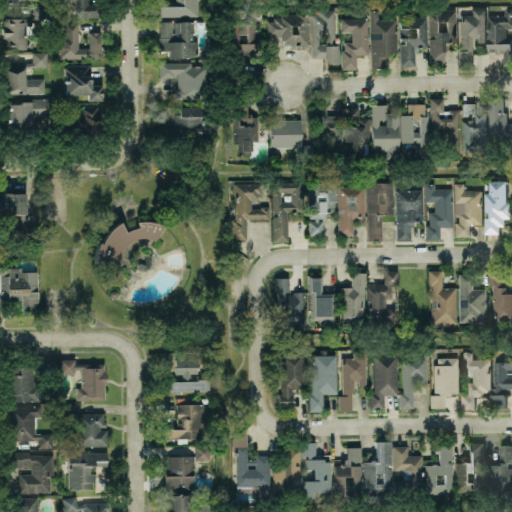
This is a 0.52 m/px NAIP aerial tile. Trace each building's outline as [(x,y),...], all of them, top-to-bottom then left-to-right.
[(55,0),(55,9),(67,9),(67,0),(77,0),(77,17),(102,17),(102,3),(88,3),(88,0),(55,0)] [(197,0),(197,16),(159,16),(158,0),(197,0)] [(487,15),(487,47),(494,47),(494,52),(502,52),(503,65),(511,65),(511,37),(506,37),(506,28),(511,27),(511,4),(504,5),(504,14),(487,15)] [(2,17),(25,17),(25,16),(32,16),(32,6),(44,6),(44,18),(32,18),(32,26),(25,26),(25,40),(27,40),(27,48),(3,48),(2,17)] [(443,42),(456,42),(455,9),(428,10),(429,63),(444,62),(443,42)] [(473,67),(473,42),(486,42),(486,9),(472,9),(472,15),(460,15),(460,67),(473,67)] [(396,53),(396,19),(379,19),(379,10),(370,10),(371,67),(386,67),(386,53),(396,53)] [(338,63),(339,45),(334,45),(335,11),(312,11),(311,58),(325,58),(324,63),(338,63)] [(309,45),(309,15),(267,15),(267,36),(282,36),(282,45),(309,45)] [(426,16),(398,17),(400,66),(416,66),(415,48),(427,47),(426,16)] [(343,69),(356,69),(355,55),(368,54),(367,17),(340,18),(341,32),(351,31),(351,42),(342,42),(343,69)] [(159,20),(194,20),(194,33),(192,33),(192,41),(197,41),(197,55),(188,55),(188,58),(168,58),(168,50),(159,50),(159,20)] [(100,58),(58,59),(58,35),(64,34),(64,23),(78,23),(78,47),(89,47),(89,32),(100,32),(100,58)] [(256,23),(231,24),(232,60),(248,59),(248,51),(256,51),(256,23)] [(46,52),(32,52),(32,62),(24,63),(24,61),(2,61),(2,94),(24,94),(24,93),(44,93),(44,78),(24,78),(24,67),(32,66),(46,66),(46,52)] [(158,62),(191,61),(191,64),(202,64),(202,98),(175,98),(175,88),(177,87),(177,73),(174,73),(174,76),(158,76),(158,62)] [(101,101),(86,101),(86,95),(65,95),(65,74),(64,75),(64,65),(89,64),(90,86),(101,85),(101,101)] [(511,122),(504,122),(504,96),(488,96),(488,138),(511,137),(511,122)] [(47,98),(28,98),(28,102),(15,102),(15,104),(7,104),(7,137),(31,137),(31,117),(47,117),(47,98)] [(459,146),(458,109),(443,110),(443,98),(427,98),(428,103),(407,104),(407,114),(400,114),(400,142),(422,142),(422,147),(459,146)] [(251,155),(250,141),(258,141),(257,117),(247,117),(247,103),(232,104),(233,144),(238,144),(238,155),(251,155)] [(475,103),(461,103),(463,154),(486,153),(484,111),(475,111),(475,103)] [(342,115),(326,116),(325,104),(316,105),(319,148),(344,147),(342,115)] [(372,151),(386,150),(387,158),(399,158),(398,113),(386,113),(386,104),(370,104),(372,151)] [(200,105),(178,106),(178,114),(172,114),(173,135),(191,135),(191,139),(200,138),(200,105)] [(99,106),(81,106),(81,119),(84,119),(84,132),(67,132),(67,145),(100,144),(99,106)] [(369,118),(358,118),(358,107),(345,107),(345,153),(369,153),(369,118)] [(268,147),(300,148),(301,120),(269,119),(268,147)] [(334,212),(335,181),(308,180),(307,218),(326,218),(326,211),(334,212)] [(484,191),(484,232),(499,232),(499,225),(507,225),(506,180),(488,180),(488,191),(484,191)] [(231,239),(246,239),(246,219),(269,218),(269,207),(251,207),(251,199),(260,199),(260,181),(234,182),(234,219),(231,219),(231,239)] [(287,212),(300,212),(300,182),(272,182),(272,215),(273,215),(273,242),(287,242),(287,212)] [(367,240),(381,239),(381,214),(393,214),(392,182),(366,183),(367,240)] [(482,190),(463,190),(463,183),(455,183),(455,236),(469,236),(469,223),(481,223),(482,190)] [(452,227),(452,189),(434,188),(434,184),(425,184),(424,202),(434,202),(434,212),(427,212),(427,239),(440,240),(440,227),(452,227)] [(364,186),(337,186),(338,234),(353,234),(352,219),(364,219),(364,186)] [(422,189),(395,190),(397,240),(412,240),(411,221),(423,220),(422,189)] [(0,193),(0,215),(9,215),(9,217),(13,217),(13,215),(19,215),(19,225),(7,225),(7,234),(31,233),(31,226),(25,226),(25,215),(28,215),(27,193),(0,193)] [(323,235),(322,220),(308,221),(308,235),(323,235)] [(89,265),(89,254),(91,244),(97,246),(100,235),(108,227),(114,223),(121,233),(127,230),(134,229),(133,223),(141,223),(151,225),(158,227),(151,242),(139,239),(129,242),(121,248),(117,258),(117,268),(102,273),(100,264),(89,265)] [(37,271),(21,271),(21,267),(0,267),(0,291),(1,292),(1,301),(20,300),(21,310),(37,309),(37,271)] [(383,283),(367,283),(368,325),(396,324),(396,300),(398,300),(397,270),(383,271),(383,283)] [(442,270),(430,270),(430,324),(456,324),(456,287),(442,287),(442,270)] [(351,287),(340,287),(340,320),(364,320),(364,272),(351,272),(351,287)] [(459,322),(486,321),(486,288),(473,288),(472,273),(458,274),(459,322)] [(308,276),(310,320),(325,319),(325,325),(333,324),(332,293),(321,293),(320,276),(308,276)] [(305,292),(288,292),(289,277),(276,277),(276,328),(305,328),(305,292)] [(511,321),(511,292),(506,292),(507,286),(494,286),(493,321),(511,321)] [(280,351),(280,407),(291,407),(292,389),(306,389),(307,351),(280,351)] [(340,357),(341,409),(353,409),(353,385),(365,385),(365,352),(353,352),(353,357),(340,357)] [(403,407),(414,407),(413,378),(426,378),(425,352),(401,353),(403,407)] [(489,359),(472,358),(472,352),(463,352),(463,371),(468,371),(468,395),(461,395),(461,409),(475,409),(475,392),(489,392),(489,359)] [(492,361),(492,406),(505,406),(505,388),(511,387),(511,353),(504,353),(504,361),(492,361)] [(336,393),(335,354),(312,355),(313,376),(308,376),(309,411),(322,410),(322,393),(336,393)] [(384,394),(397,394),(397,355),(373,356),(373,392),(369,392),(369,409),(384,409),(384,394)] [(458,395),(457,357),(433,357),(434,395),(430,395),(430,407),(445,407),(445,395),(458,395)] [(198,376),(197,358),(175,359),(175,374),(183,373),(183,376),(198,376)] [(76,400),(105,399),(104,363),(74,364),(74,359),(59,359),(60,374),(80,373),(81,388),(76,388),(76,400)] [(40,400),(39,386),(33,386),(33,366),(7,366),(8,401),(40,400)] [(209,381),(169,380),(168,391),(209,391),(209,381)] [(203,403),(176,404),(177,425),(166,426),(166,439),(195,439),(195,430),(203,430),(203,403)] [(39,440),(39,448),(57,448),(57,433),(34,433),(34,416),(40,416),(40,405),(7,405),(7,440),(39,440)] [(270,487),(269,457),(247,457),(246,430),(235,431),(237,488),(270,487)] [(420,494),(420,455),(407,455),(407,446),(391,446),(391,441),(375,441),(375,460),(363,460),(363,494),(420,494)] [(331,492),(330,460),(315,460),(315,442),(301,442),(301,456),(306,456),(307,469),(314,468),(314,480),(303,480),(303,498),(313,498),(313,492),(331,492)] [(511,492),(511,444),(499,444),(499,463),(483,463),(483,442),(469,442),(469,462),(456,462),(456,493),(511,492)] [(425,459),(426,501),(453,500),(452,445),(438,445),(439,459),(425,459)] [(334,465),(334,495),(362,494),(361,447),(345,447),(345,465),(334,465)] [(274,494),(299,495),(300,449),(275,449),(274,494)] [(51,492),(51,454),(29,454),(29,451),(12,451),(12,466),(31,466),(31,474),(18,474),(18,493),(51,492)] [(68,488),(95,488),(95,474),(89,474),(88,466),(107,465),(107,452),(67,453),(68,488)] [(166,487),(193,488),(194,456),(167,455),(166,487)] [(165,511),(188,511),(189,495),(172,494),(171,509),(166,509),(165,511)] [(37,511),(38,497),(13,497),(12,511),(37,511)] [(106,511),(106,503),(76,504),(76,497),(63,497),(63,510),(83,510),(82,511),(106,511)]
